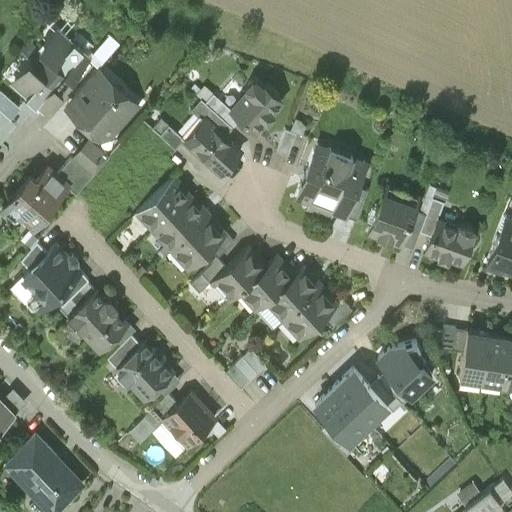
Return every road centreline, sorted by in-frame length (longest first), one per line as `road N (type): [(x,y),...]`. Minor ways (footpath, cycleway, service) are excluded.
road 1 (residential): [(255,416),(80,229)]
road 2 (residential): [(0,341),(163,493)]
road 3 (residential): [(404,281),(255,416)]
road 4 (residential): [(250,181),(269,225),(404,281)]
